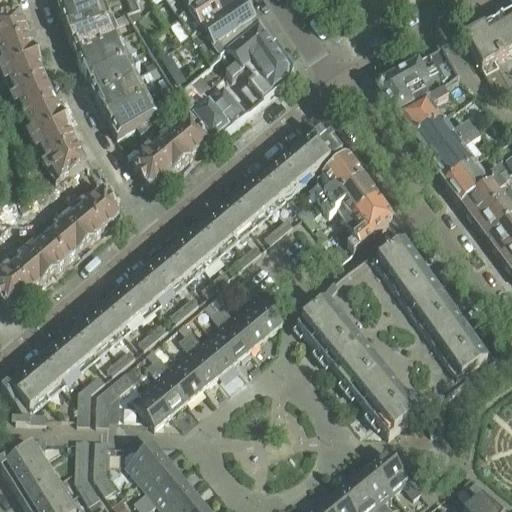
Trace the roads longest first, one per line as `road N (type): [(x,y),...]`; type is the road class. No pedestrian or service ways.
road 1 (residential): [(511,323),(336,90)]
road 2 (residential): [(154,242),(70,97),(31,0)]
road 3 (residential): [(154,242),(336,90)]
road 4 (residential): [(8,362),(154,242)]
road 5 (residential): [(336,90),(492,0)]
